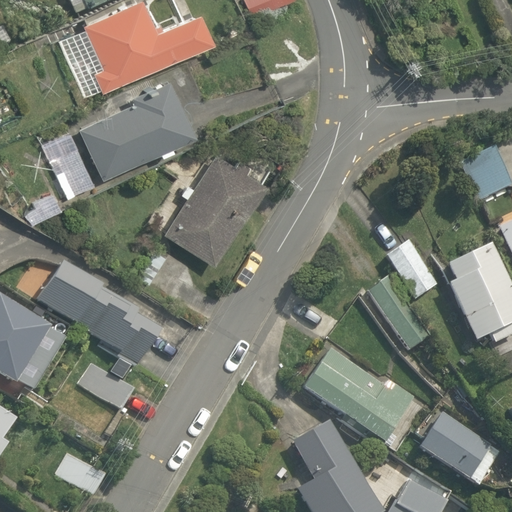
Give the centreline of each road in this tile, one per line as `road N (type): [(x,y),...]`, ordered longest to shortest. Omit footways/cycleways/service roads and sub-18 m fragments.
road 1 (residential): [(126,511),(306,208),(342,113)]
road 2 (unknown): [(206,377),(48,293),(0,278)]
road 3 (residential): [(342,113),(511,96)]
